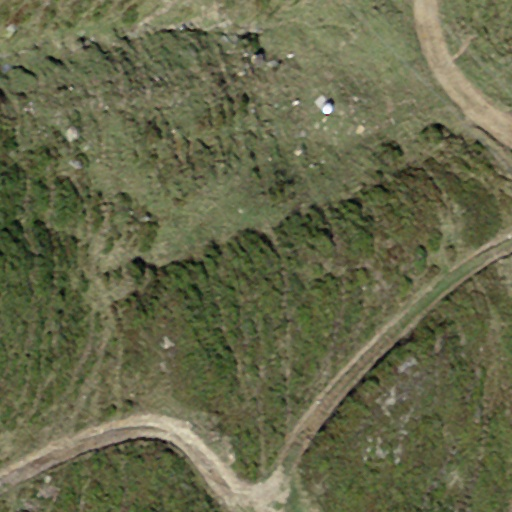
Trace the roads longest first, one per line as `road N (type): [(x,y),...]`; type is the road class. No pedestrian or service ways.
road 1 (track): [(0,494),(89,441),(140,428),(178,433),(243,504),(271,503),(337,392),(413,312),(511,241)]
road 2 (track): [(426,0),(427,26),(447,72),(511,131)]
